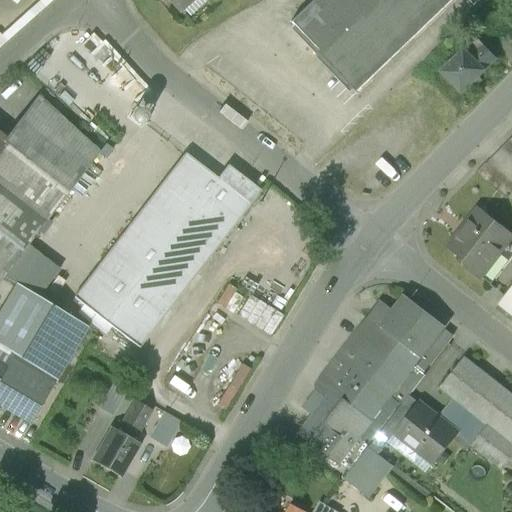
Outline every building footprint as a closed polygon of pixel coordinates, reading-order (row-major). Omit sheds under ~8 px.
[(0,36),(0,46),(49,3),(45,0),(42,0),(1,37),(0,36)] [(169,0),(179,10),(190,0),(169,0)] [(314,0),(290,23),(294,27),(293,27),(353,90),(354,90),(357,93),(454,0),(314,0)] [(498,60),(484,46),(472,58),(486,71),(498,60)] [(464,50),(441,73),(463,94),(486,71),(472,58),(464,50)] [(99,154),(40,100),(6,143),(0,150),(0,280),(99,154)] [(185,155),(73,299),(120,335),(118,338),(121,340),(124,338),(138,349),(220,243),(221,244),(223,242),(221,241),(259,192),(228,167),(218,180),(185,155)] [(492,225),(476,213),(449,248),(464,260),(465,267),(477,276),(489,261),(493,260),(511,236),(497,225),(492,225)] [(86,327),(17,284),(0,312),(0,360),(6,364),(12,354),(55,380),(86,327)] [(511,292),(509,297),(502,305),(511,313),(511,292)] [(248,294),(236,314),(267,333),(280,313),(248,294)] [(369,317),(316,386),(317,392),(325,399),(298,435),(318,450),(339,466),(373,422),(372,421),(392,396),(414,368),(445,328),(404,297),(393,312),(386,307),(374,321),(369,317)] [(55,380),(12,354),(6,364),(7,365),(0,376),(0,407),(29,425),(55,380)] [(511,395),(465,358),(440,389),(455,401),(487,426),(511,395)] [(414,368),(392,396),(403,405),(425,376),(414,368)] [(112,384),(98,408),(112,416),(126,392),(112,384)] [(487,426),(471,446),(503,472),(511,460),(511,395),(487,426)] [(487,426),(455,401),(440,420),(458,434),(457,435),(471,446),(487,426)] [(133,402),(116,432),(134,442),(151,412),(133,402)] [(401,427),(395,434),(434,465),(457,435),(458,434),(440,420),(419,404),(401,427)] [(180,424),(163,413),(149,438),(166,448),(180,424)] [(391,420),(369,449),(378,456),(395,434),(401,427),(391,420)] [(116,432),(111,429),(92,462),(120,478),(139,445),(134,442),(116,432)] [(318,450),(298,435),(291,444),(310,459),(318,450)] [(361,458),(344,481),(364,496),(381,474),(361,458)]
